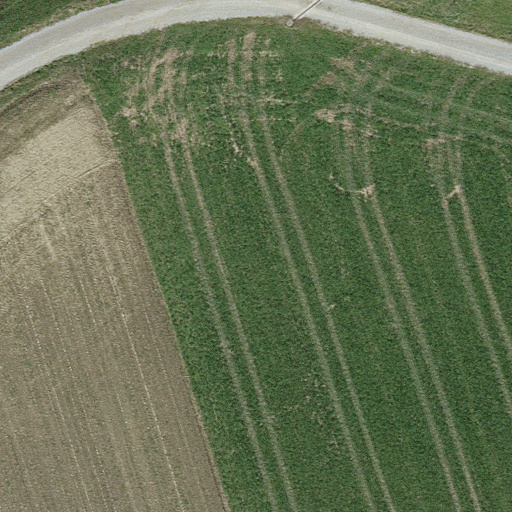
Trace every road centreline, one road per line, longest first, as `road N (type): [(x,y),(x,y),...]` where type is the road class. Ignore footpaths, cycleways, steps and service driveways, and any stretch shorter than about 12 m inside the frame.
road 1 (track): [(290,0),(511,56)]
road 2 (track): [(0,76),(56,40),(198,0)]
